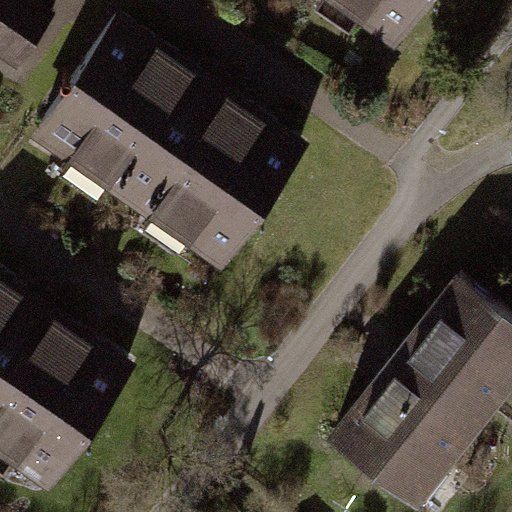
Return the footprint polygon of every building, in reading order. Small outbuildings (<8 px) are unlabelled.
[(55,10),(40,0),(0,0),(0,50),(19,63),(55,10)] [(428,0),(325,0),(394,48),(428,0)] [(318,139),(123,4),(34,130),(228,266),(318,139)] [(0,447),(53,484),(141,358),(0,259),(0,447)] [(511,388),(511,309),(462,268),(327,427),(415,502),(511,388)]
